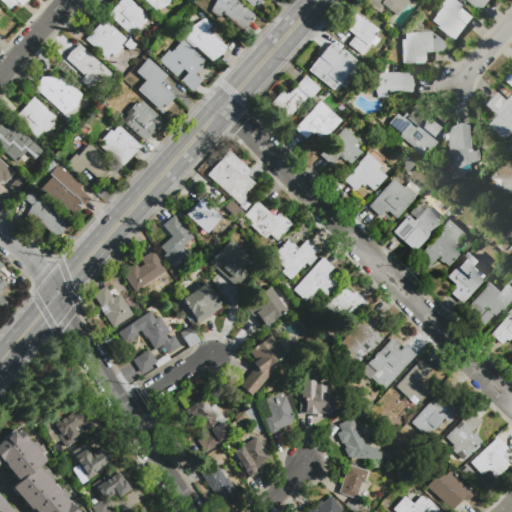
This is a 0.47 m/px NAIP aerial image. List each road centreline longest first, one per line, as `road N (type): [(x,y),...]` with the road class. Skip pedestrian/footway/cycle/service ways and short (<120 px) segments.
road 1 (residential): [(221,108),(511,402)]
road 2 (residential): [(55,296),(192,511)]
road 3 (secondary): [(316,0),(149,188)]
